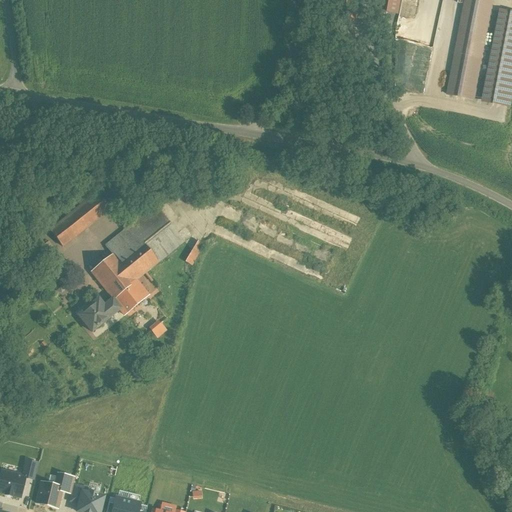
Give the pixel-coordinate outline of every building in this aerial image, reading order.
[(355,0),(333,0),(334,29),(356,29),(355,0)] [(401,0),(381,0),(379,10),(398,14),(401,0)] [(490,0),(463,0),(444,94),(470,100),(490,0)] [(511,82),(511,13),(497,11),(480,102),(507,107),(511,82)] [(50,231),(62,246),(110,209),(97,194),(50,231)] [(184,241),(155,206),(105,246),(112,255),(91,272),(115,302),(121,308),(119,309),(125,316),(149,296),(148,295),(152,292),(143,281),(139,284),(137,281),(135,282),(134,281),(184,241)] [(48,241),(31,255),(39,265),(56,251),(48,241)] [(78,316),(92,332),(119,309),(121,308),(115,302),(107,309),(99,299),(78,316)] [(26,477),(26,479),(34,481),(38,463),(26,460),(22,476),(26,477)] [(2,471),(0,480),(0,492),(21,498),(26,479),(26,477),(22,476),(2,471)] [(63,487),(61,492),(71,494),(74,484),(75,478),(57,473),(54,485),(63,487)] [(54,485),(41,482),(36,503),(58,508),(61,492),(63,487),(54,485)] [(69,502),(79,504),(82,492),(84,492),(85,487),(74,484),(71,494),(69,502)] [(84,492),(82,492),(79,504),(76,511),(100,511),(104,497),(84,492)] [(139,503),(117,498),(113,511),(136,511),(137,511),(139,503)] [(162,503),(160,511),(163,511),(174,511),(175,510),(176,506),(162,503)]
